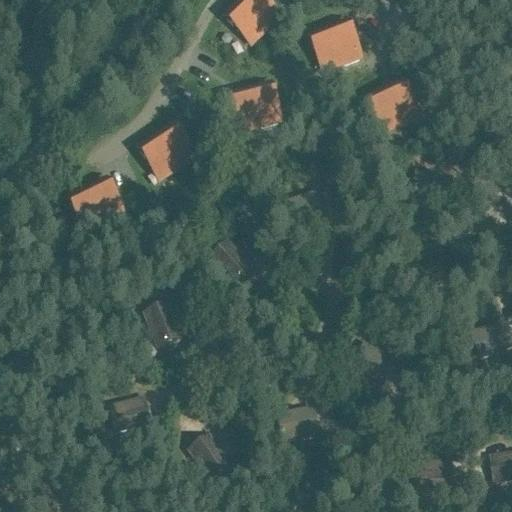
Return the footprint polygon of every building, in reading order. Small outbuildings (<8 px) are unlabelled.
[(254,25),(262,33),(276,18),(258,0),(238,0),(220,18),(240,39),(254,25)] [(511,0),(493,0),(511,14),(511,0)] [(336,59),(340,69),(359,61),(344,25),(307,40),(318,67),(336,59)] [(394,118),(399,127),(417,119),(400,83),(362,101),(375,127),(394,118)] [(256,119),(259,129),(278,123),(268,85),(228,96),(235,124),(256,119)] [(170,167),(176,176),(193,164),(171,131),(137,155),(153,179),(170,167)] [(451,181),(414,174),(410,202),(446,209),(451,181)] [(97,220),(102,230),(120,221),(103,185),(65,204),(78,230),(97,220)] [(281,206),(290,234),(325,222),(317,194),(281,206)] [(226,244),(207,263),(232,291),(252,272),(226,244)] [(169,309),(145,319),(159,353),(183,344),(169,309)] [(470,336),(477,362),(511,351),(511,343),(505,324),(470,336)] [(363,346),(349,370),(381,389),(396,365),(363,346)] [(146,399),(109,408),(115,435),(152,426),(146,399)] [(275,418),(280,445),(318,438),(312,411),(275,418)] [(208,438),(185,455),(210,487),(230,470),(208,438)] [(511,456),(488,460),(492,488),(511,484),(511,456)] [(450,493),(450,464),(414,464),(413,493),(450,493)]
